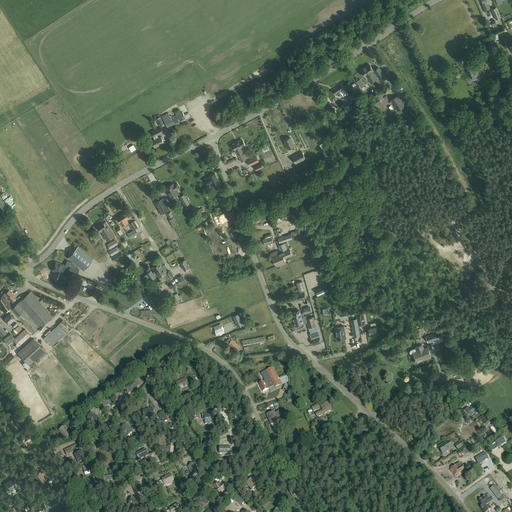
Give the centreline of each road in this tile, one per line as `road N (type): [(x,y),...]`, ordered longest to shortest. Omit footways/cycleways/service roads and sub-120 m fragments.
road 1 (track): [(375,40),(475,204),(450,220),(492,279),(511,249)]
road 2 (tertiary): [(367,412),(279,325),(213,137)]
road 3 (unclassified): [(255,416),(234,374),(204,349),(21,274)]
road 4 (tertiary): [(213,137),(438,0)]
road 5 (tertiary): [(21,274),(87,206),(213,137)]
road 6 (track): [(0,466),(18,453),(46,455),(90,433),(186,340)]
road 7 (unclassified): [(70,511),(255,416)]
road 8 (tertiary): [(367,412),(466,511)]
road 9 (unclassified): [(367,412),(280,451),(255,416)]
